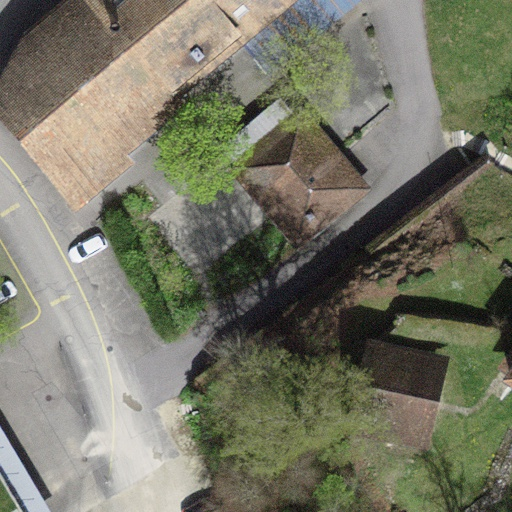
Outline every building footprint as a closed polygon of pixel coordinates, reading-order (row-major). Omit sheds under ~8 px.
[(121,0),(2,101),(83,197),(126,162),(103,133),(192,59),(198,64),(204,59),(199,54),(228,29),(240,43),(292,0),(121,0)] [(300,119),(241,171),(299,239),(358,188),(300,119)] [(185,282),(261,217),(227,179),(152,244),(185,282)] [(430,456),(451,356),(365,338),(344,438),(430,456)] [(511,352),(497,371),(509,381),(501,392),(511,400),(511,352)] [(0,511),(23,511),(0,471),(0,511)]
